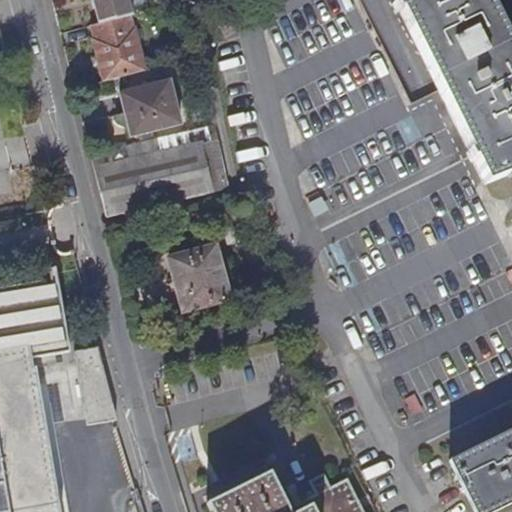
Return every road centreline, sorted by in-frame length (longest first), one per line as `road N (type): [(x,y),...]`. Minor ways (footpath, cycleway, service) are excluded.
road 1 (residential): [(125,365),(322,307),(251,20),(291,0)]
road 2 (residential): [(125,365),(30,0)]
road 3 (residential): [(170,511),(125,365)]
